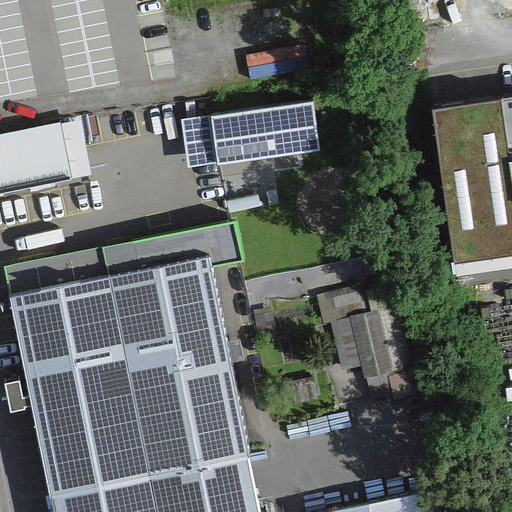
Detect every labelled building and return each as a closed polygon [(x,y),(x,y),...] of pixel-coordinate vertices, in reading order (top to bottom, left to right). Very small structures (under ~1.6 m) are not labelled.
[(314,93),(182,112),(190,161),(321,142),(314,93)] [(60,117),(0,129),(0,184),(71,170),(60,117)] [(261,511),(214,263),(17,301),(57,511),(261,511)] [(389,285),(333,301),(342,333),(359,328),(374,381),(412,370),(389,285)] [(435,511),(432,496),(352,511),(435,511)]
